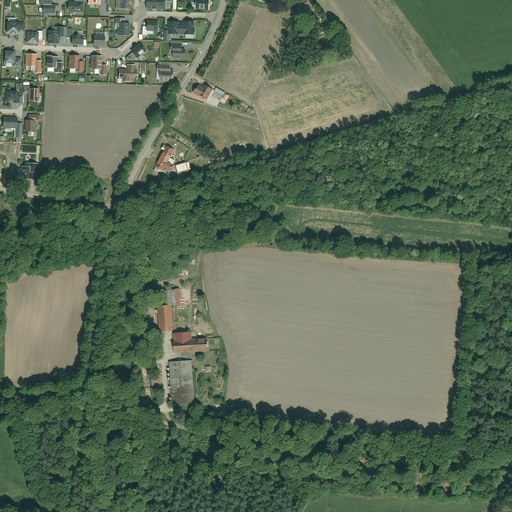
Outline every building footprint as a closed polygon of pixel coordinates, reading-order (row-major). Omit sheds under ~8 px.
[(118,0),(119,11),(131,11),(130,0),(118,0)] [(148,0),(149,8),(158,8),(158,0),(148,0)] [(158,0),(158,8),(168,9),(167,0),(158,0)] [(199,0),(199,8),(212,9),(212,0),(199,0)] [(68,3),(68,10),(70,10),(70,12),(83,12),(83,2),(70,1),(70,3),(68,3)] [(45,4),(45,12),(59,13),(59,5),(54,5),(45,4)] [(121,31),(121,35),(130,35),(130,23),(126,23),(126,18),(116,18),(116,31),(121,31)] [(149,27),(149,30),(160,30),(161,21),(150,21),(149,27)] [(172,30),(172,34),(184,34),(184,31),(185,21),(173,21),(172,30)] [(184,31),(184,34),(196,35),(197,22),(185,21),(184,31)] [(11,22),(10,32),(25,33),(25,23),(11,22)] [(50,31),(50,43),(61,44),(61,37),(63,37),(64,31),(50,31)] [(28,32),(28,43),(40,43),(40,32),(28,32)] [(92,36),(92,44),(103,44),(103,35),(92,36)] [(74,36),(74,44),(85,44),(85,36),(74,36)] [(139,57),(140,58),(148,51),(143,44),(134,50),(135,52),(139,57)] [(171,49),(172,60),(186,58),(185,48),(171,49)] [(3,52),(3,67),(21,67),(21,58),(14,59),(14,52),(3,52)] [(129,57),(129,60),(135,61),(139,57),(135,52),(129,57)] [(33,67),(33,73),(41,74),(41,61),(37,61),(37,55),(25,55),(25,67),(33,67)] [(83,64),(79,63),(80,56),(69,55),(68,68),(76,69),(76,73),(82,73),(83,64)] [(49,56),(49,67),(56,67),(59,68),(60,63),(60,57),(49,56)] [(98,76),(107,76),(107,66),(102,66),(102,57),(91,57),(91,70),(98,70),(98,76)] [(159,71),(169,72),(169,63),(160,63),(160,65),(156,65),(155,71),(159,71)] [(119,70),(119,81),(137,81),(137,66),(126,66),(126,70),(119,70)] [(159,71),(159,81),(170,81),(170,78),(172,78),(172,71),(169,72),(159,71)] [(199,83),(192,94),(206,102),(212,90),(199,83)] [(27,89),(28,103),(39,103),(39,89),(27,89)] [(4,92),(4,102),(19,102),(19,92),(4,92)] [(2,117),(2,128),(15,128),(14,139),(22,139),(22,124),(18,124),(18,117),(2,117)] [(25,121),(25,134),(35,134),(35,121),(25,121)] [(173,165),(167,162),(174,150),(164,145),(161,149),(164,151),(156,167),(163,170),(165,167),(170,170),(173,165)] [(176,166),(178,173),(190,170),(188,163),(176,166)] [(30,164),(30,168),(20,168),(19,181),(31,182),(31,174),(39,174),(40,165),(30,164)] [(155,306),(156,333),(171,332),(171,308),(176,308),(175,290),(166,290),(166,306),(155,306)] [(191,332),(173,332),(174,352),(209,352),(209,339),(191,339),(191,332)] [(170,362),(171,407),(192,407),(192,362),(170,362)] [(152,375),(152,389),(160,389),(160,375),(152,375)]
